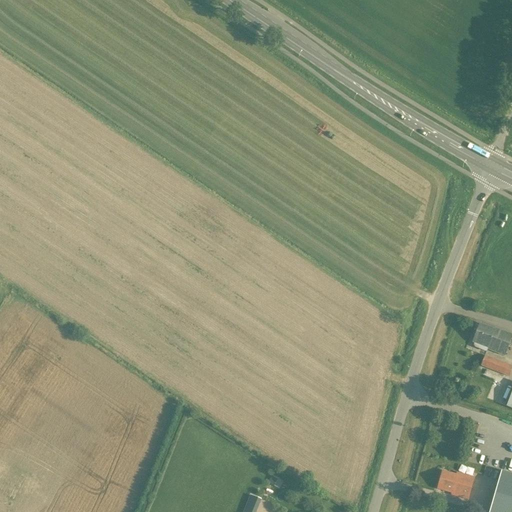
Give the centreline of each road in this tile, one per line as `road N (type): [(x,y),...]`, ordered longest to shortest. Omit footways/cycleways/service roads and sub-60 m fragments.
road 1 (track): [(0,13),(82,134),(161,209),(262,252),(371,274),(438,303)]
road 2 (motorway): [(0,473),(203,0)]
road 3 (motorway): [(174,0),(0,405)]
road 4 (motorway): [(16,511),(47,447),(92,383),(244,252),(289,176)]
road 5 (primary): [(511,178),(234,0)]
road 6 (motorway): [(17,3),(4,87),(0,294)]
road 7 (primary): [(60,0),(271,94)]
road 8 (unclassified): [(373,511),(438,303)]
road 9 (primary): [(280,69),(129,0)]
road 10 (primary): [(345,131),(494,194)]
